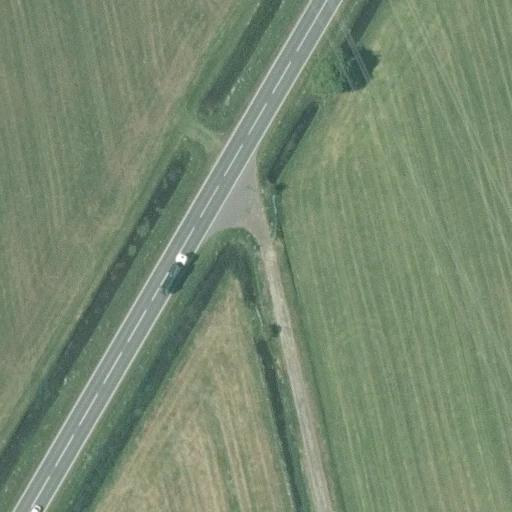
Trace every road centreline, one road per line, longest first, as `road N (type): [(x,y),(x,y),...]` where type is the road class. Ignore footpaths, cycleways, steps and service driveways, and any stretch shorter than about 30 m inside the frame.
road 1 (secondary): [(28,511),(327,0)]
road 2 (track): [(324,511),(263,245),(250,218),(215,191)]
